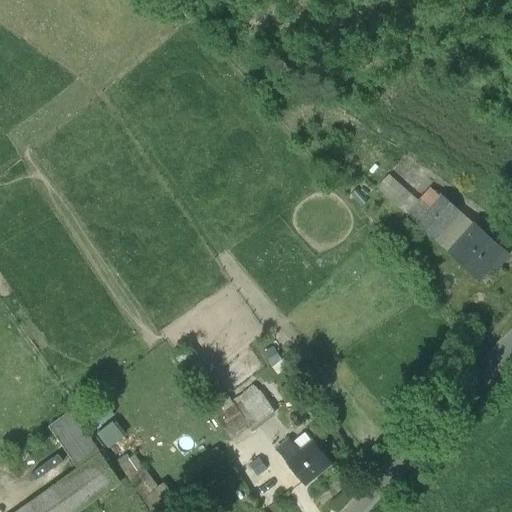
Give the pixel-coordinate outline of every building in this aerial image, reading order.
[(418,202),(388,174),(376,187),(407,214),(418,202)] [(418,202),(407,214),(416,223),(439,196),(430,188),(418,202)] [(434,239),(460,211),(441,194),(439,196),(416,223),(434,239)] [(460,211),(434,239),(449,252),(474,224),(460,211)] [(507,254),(474,224),(449,252),(478,279),(492,264),(495,267),(507,254)] [(259,392),(236,409),(250,430),(273,412),(259,392)] [(89,462),(99,455),(83,431),(61,447),(77,470),(89,462)] [(312,442),(299,453),(289,440),(278,449),(288,461),(287,462),(305,484),(330,464),(312,442)] [(118,482),(99,455),(89,462),(108,490),(118,482)] [(77,470),(21,510),(22,511),(76,511),(108,490),(89,462),(77,470)]
